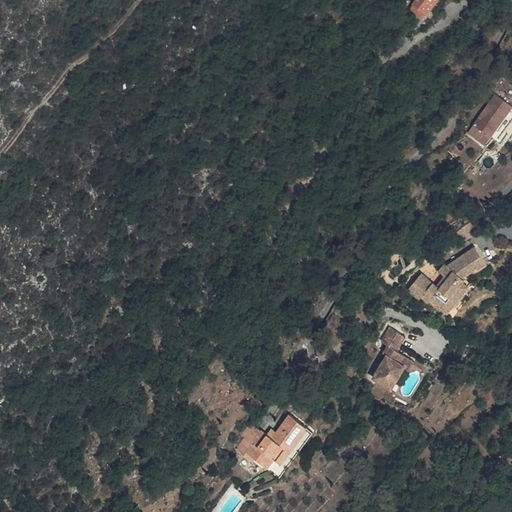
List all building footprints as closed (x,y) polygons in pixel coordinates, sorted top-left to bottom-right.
[(441,0),(415,0),(409,10),(426,20),(441,0)] [(495,81),(487,92),(495,99),(500,85),(495,81)] [(495,99),(503,105),(511,93),(500,85),(495,99)] [(487,92),(465,123),(477,132),(489,116),(495,99),(487,92)] [(477,132),(483,136),(503,105),(495,99),(489,116),(477,132)] [(503,105),(483,136),(490,140),(511,111),(503,105)] [(477,132),(465,123),(459,131),(470,139),(471,138),(477,132)] [(483,136),(477,132),(471,138),(470,139),(477,144),(483,136)] [(468,228),(455,237),(462,248),(475,239),(468,228)] [(448,275),(442,284),(446,287),(438,298),(422,287),(412,302),(424,310),(426,307),(434,313),(437,310),(451,319),(463,302),(457,298),(463,291),(466,288),(463,285),(474,275),(478,279),(486,271),(474,256),(448,275)] [(442,284),(448,275),(443,272),(437,280),(442,284)] [(468,295),(463,291),(457,298),(463,302),(468,295)] [(399,364),(388,357),(383,366),(387,368),(373,390),(393,401),(406,378),(401,374),(405,368),(399,364)] [(402,360),(399,364),(405,368),(401,374),(406,378),(393,401),(397,403),(417,368),(402,360)] [(270,446),(264,442),(248,461),(270,479),(277,468),(284,472),(310,437),(293,423),(277,444),(273,450),(270,446)] [(248,461),(264,442),(255,434),(236,457),(252,473),(256,468),(248,461)] [(277,468),(270,479),(284,490),(318,443),(310,437),(284,472),(277,468)]
